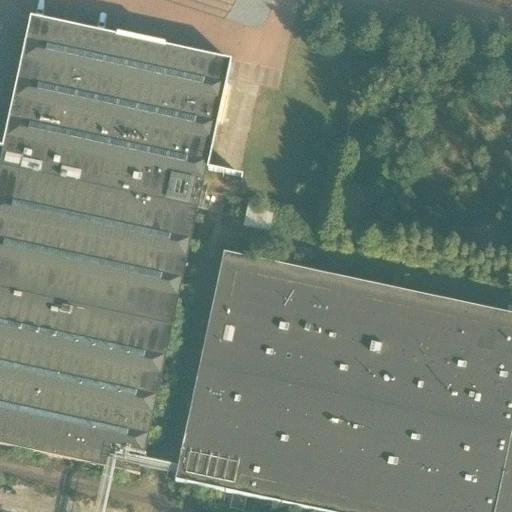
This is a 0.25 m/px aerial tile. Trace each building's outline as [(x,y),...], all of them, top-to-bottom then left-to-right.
[(235,66),(31,20),(3,142),(207,188),(235,66)] [(364,124),(351,121),(344,153),(357,156),(356,160),(355,159),(355,161),(379,166),(379,165),(378,165),(390,113),(391,114),(391,112),(367,107),(367,108),(368,108),(364,124)] [(204,195),(0,150),(0,448),(141,479),(204,195)] [(346,184),(339,214),(338,214),(334,232),(355,237),(359,219),(368,222),(375,191),(346,184)] [(269,235),(274,212),(249,206),(243,229),(269,235)] [(511,511),(511,308),(494,304),(492,315),(224,257),(175,484),(216,493),(213,507),(235,511),(243,511),(246,500),(303,511),(511,511)] [(457,276),(472,279),(475,268),(459,265),(457,276)]
